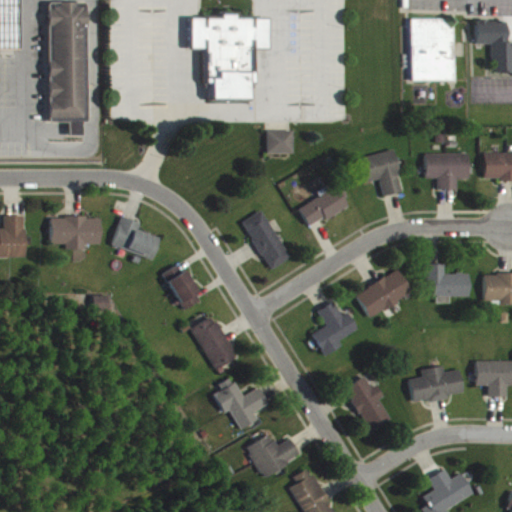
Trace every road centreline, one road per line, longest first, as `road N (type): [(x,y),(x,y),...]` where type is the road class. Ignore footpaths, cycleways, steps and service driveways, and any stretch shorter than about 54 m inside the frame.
road 1 (residential): [(0,178),(116,178),(186,208),(257,312)]
road 2 (residential): [(257,312),(382,233),(505,229)]
road 3 (residential): [(257,312),(381,511)]
road 4 (residential): [(362,479),(438,433),(511,436)]
